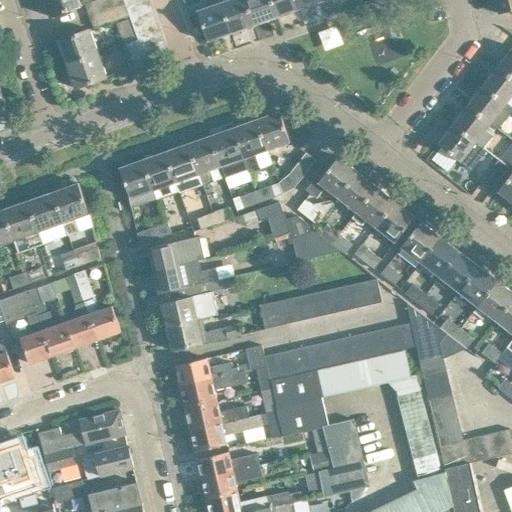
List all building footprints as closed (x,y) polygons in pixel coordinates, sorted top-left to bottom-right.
[(82,6),(80,0),(44,0),(50,17),(82,6)] [(126,3),(124,0),(98,0),(86,5),(90,16),(126,3)] [(131,17),(153,9),(149,0),(145,0),(127,6),(130,15),(131,17)] [(254,26),(245,0),(228,0),(221,3),(231,34),(254,26)] [(277,18),(270,0),(245,0),(254,26),(277,18)] [(299,10),(295,0),(270,0),(277,18),(299,10)] [(322,2),(321,0),(295,0),(299,10),(322,2)] [(511,0),(495,0),(499,14),(511,10),(511,0)] [(130,15),(127,6),(126,3),(90,16),(94,27),(130,15)] [(231,34),(221,3),(197,11),(208,42),(231,34)] [(157,21),(153,9),(131,17),(135,29),(157,21)] [(135,29),(131,17),(118,22),(126,43),(138,38),(135,29)] [(139,40),(161,32),(157,21),(135,29),(138,38),(139,40)] [(99,53),(91,29),(59,40),(67,64),(99,53)] [(143,51),(165,44),(161,32),(139,40),(143,51)] [(143,51),(139,40),(138,38),(126,43),(134,67),(147,63),(143,51)] [(169,55),(165,44),(143,51),(147,63),(169,55)] [(511,48),(498,67),(511,78),(511,48)] [(108,77),(99,53),(67,64),(76,89),(108,77)] [(511,96),(511,78),(498,67),(483,87),(506,104),(511,96)] [(511,111),(511,108),(506,104),(483,87),(468,106),(498,129),(511,111)] [(0,88),(0,116),(9,113),(0,88)] [(498,129),(468,106),(453,125),(484,148),(498,129)] [(290,142),(279,111),(256,120),(266,151),(290,142)] [(266,151),(256,120),(234,127),(248,170),(249,174),(261,170),(255,155),(266,151)] [(484,148),(453,125),(438,144),(471,170),(487,151),(484,148)] [(248,170),(234,127),(211,135),(221,166),(225,178),(248,170)] [(221,166),(211,135),(188,144),(203,185),(214,182),(210,171),(221,166)] [(203,185),(188,144),(165,152),(179,192),(180,193),(203,185)] [(511,164),(511,163),(511,144),(503,157),(510,163),(511,164)] [(179,192),(165,152),(143,159),(157,200),(179,192)] [(316,161),(307,153),(291,174),(278,184),(282,195),(294,189),(316,161)] [(338,198),(358,172),(338,157),(321,179),(317,175),(306,190),(316,198),(324,187),(338,198)] [(157,200),(143,159),(120,168),(129,195),(134,208),(157,200)] [(499,160),(483,180),(493,188),(509,168),(499,160)] [(357,213),(377,187),(358,172),(338,198),(357,213)] [(511,202),(511,173),(498,192),(511,202)] [(90,214),(79,183),(76,184),(54,192),(52,192),(63,223),(90,214)] [(271,186),(256,191),(260,202),(275,197),(271,186)] [(376,228),(397,202),(377,187),(357,213),(352,219),(362,227),(367,220),(376,228)] [(260,202),(256,191),(240,197),(244,208),(260,202)] [(63,223),(52,192),(51,193),(29,201),(27,201),(38,232),(63,223)] [(43,245),(38,232),(27,201),(26,201),(26,202),(4,210),(4,209),(3,210),(14,241),(18,253),(43,245)] [(324,216),(306,201),(299,210),(318,225),(324,216)] [(290,233),(286,221),(280,202),(258,210),(261,221),(268,219),(274,238),(290,233)] [(395,242),(415,216),(397,202),(376,228),(395,242)] [(229,207),(212,214),(217,224),(233,219),(229,207)] [(0,245),(14,241),(3,210),(1,210),(2,211),(0,211),(0,245)] [(217,224),(212,214),(198,219),(202,230),(217,224)] [(320,235),(311,227),(298,217),(286,221),(290,233),(294,244),(320,235)] [(238,240),(259,233),(254,220),(234,227),(238,240)] [(154,240),(171,233),(168,222),(153,227),(155,233),(152,235),(154,240)] [(421,262),(441,237),(422,222),(402,247),(421,262)] [(333,245),(340,235),(327,224),(320,235),(333,245)] [(140,245),(154,240),(152,235),(155,233),(153,227),(137,233),(140,245)] [(353,245),(340,235),(333,245),(346,255),(353,245)] [(200,236),(194,237),(149,247),(154,270),(198,260),(205,258),(200,236)] [(440,277),(460,251),(441,237),(421,262),(440,277)] [(78,266),(101,258),(98,246),(97,242),(73,250),(74,255),(78,266)] [(374,269),(382,260),(368,248),(360,258),(374,269)] [(459,292),(479,266),(460,251),(440,277),(436,282),(447,290),(451,285),(459,292)] [(78,266),(74,255),(61,259),(65,271),(73,268),(78,266)] [(220,279),(217,267),(201,271),(198,260),(154,270),(159,293),(205,282),(220,279)] [(402,276),(388,265),(381,274),(395,285),(402,276)] [(478,306),(498,281),(479,266),(459,292),(454,299),(463,306),(469,299),(478,306)] [(40,267),(24,272),(28,283),(44,278),(40,267)] [(121,331),(112,306),(99,310),(85,271),(75,275),(98,339),(121,331)] [(28,283),(24,272),(9,278),(13,289),(28,283)] [(98,339),(75,275),(67,277),(77,305),(77,310),(63,315),(64,317),(75,347),(98,339)] [(382,301),(378,280),(364,282),(369,304),(382,301)] [(133,286),(138,303),(154,299),(149,281),(133,286)] [(497,321),(511,301),(511,291),(498,281),(478,306),(473,313),(483,320),(487,314),(497,321)] [(369,304),(364,282),(353,285),(357,306),(369,304)] [(419,304),(426,294),(413,284),(406,294),(419,304)] [(357,306),(353,285),(341,288),(346,309),(357,306)] [(75,347),(64,317),(52,321),(49,311),(46,312),(38,288),(30,291),(52,356),(63,352),(66,353),(74,350),(75,347)] [(346,309),(341,288),(329,290),(334,311),(346,309)] [(334,311),(329,290),(318,293),(322,314),(334,311)] [(52,356),(30,291),(0,301),(0,305),(7,324),(27,317),(34,334),(21,338),(30,363),(52,356)] [(211,291),(197,294),(161,302),(162,306),(167,327),(197,319),(202,318),(217,314),(211,291)] [(322,314),(318,293),(306,296),(310,317),(322,314)] [(439,304),(426,294),(419,304),(432,314),(439,304)] [(310,317),(306,296),(294,298),(299,319),(310,317)] [(299,319),(294,298),(281,301),(285,322),(299,319)] [(511,332),(511,301),(497,321),(511,332)] [(447,333),(441,328),(408,303),(412,324),(416,340),(417,347),(418,348),(440,342),(447,333)] [(205,331),(202,318),(197,319),(167,327),(172,350),(241,334),(240,330),(243,330),(242,327),(239,327),(238,324),(205,331)] [(453,337),(461,328),(448,318),(441,328),(447,333),(453,337)] [(416,340),(412,324),(397,327),(403,350),(404,350),(417,347),(416,340)] [(403,350),(397,327),(385,330),(391,353),(403,350)] [(474,339),(461,328),(453,337),(467,348),(474,339)] [(391,353),(385,330),(373,332),(379,356),(391,353)] [(379,356),(373,332),(361,335),(367,358),(379,356)] [(367,358),(361,335),(349,338),(355,361),(367,358)] [(355,361),(349,338),(337,340),(343,364),(355,361)] [(343,364),(337,340),(326,343),(331,366),(338,365),(343,364)] [(443,354),(440,342),(418,348),(420,360),(443,354)] [(331,366),(326,343),(314,346),(319,369),(327,367),(331,366)] [(495,363),(502,353),(489,343),(482,353),(495,363)] [(267,365),(265,357),(262,345),(246,349),(251,368),(255,367),(267,365)] [(319,369),(314,346),(302,348),(307,372),(315,370),(319,369)] [(307,372),(302,348),(290,351),(295,375),(307,372)] [(387,382),(395,390),(419,384),(417,375),(411,376),(404,350),(403,350),(391,353),(379,356),(367,358),(355,361),(343,364),(338,365),(344,391),(387,382)] [(295,375),(290,351),(278,354),(283,377),(295,375)] [(0,382),(16,377),(7,352),(0,354),(0,382)] [(283,377),(278,354),(265,357),(267,365),(271,379),(271,380),(283,377)] [(446,366),(443,354),(420,360),(423,371),(446,366)] [(181,385),(239,371),(238,366),(232,367),(231,361),(209,366),(207,358),(176,365),(177,369),(174,370),(176,379),(179,378),(181,385)] [(271,379),(267,365),(255,367),(261,391),(273,388),(271,380),(271,379)] [(344,391),(338,365),(331,366),(327,367),(333,394),(344,391)] [(449,378),(446,366),(423,371),(426,384),(449,378)] [(333,394),(327,367),(319,369),(315,370),(321,397),(333,394)] [(186,406),(215,400),(213,390),(247,382),(245,370),(239,371),(181,385),(183,394),(180,395),(182,404),(185,403),(186,406)] [(328,425),(321,397),(315,370),(307,372),(295,375),(283,377),(271,380),(273,388),(275,401),(278,410),(283,436),(311,430),(323,427),(328,426),(328,425)] [(451,391),(449,378),(426,384),(429,396),(451,391)] [(511,383),(505,378),(498,387),(503,391),(511,398),(511,383)] [(398,401),(422,396),(419,384),(395,390),(398,401)] [(278,410),(275,401),(273,388),(261,391),(266,413),(278,410)] [(454,403),(451,391),(429,396),(432,408),(454,403)] [(425,407),(422,396),(398,401),(401,412),(425,407)] [(251,417),(248,404),(218,411),(216,403),(215,400),(186,406),(187,410),(187,411),(188,414),(185,415),(187,423),(189,422),(191,431),(251,417)] [(457,415),(454,403),(432,408),(435,420),(457,415)] [(428,418),(425,407),(401,412),(404,424),(428,418)] [(126,434),(120,410),(80,419),(83,431),(63,436),(60,427),(39,432),(45,454),(126,434)] [(283,436),(278,410),(266,413),(272,438),(283,436)] [(224,435),(247,430),(265,426),(262,414),(251,417),(191,431),(193,439),(191,440),(193,448),(195,448),(196,451),(226,444),(224,435)] [(460,427),(457,415),(435,420),(438,433),(460,427)] [(430,429),(428,418),(404,424),(407,435),(430,429)] [(323,427),(329,449),(334,468),(363,461),(352,419),(328,425),(328,426),(323,427)] [(329,449),(323,427),(311,430),(317,452),(329,449)] [(463,439),(460,427),(438,433),(440,445),(452,442),(463,439)] [(511,435),(510,428),(499,431),(504,454),(511,451),(511,435)] [(433,441),(430,429),(407,435),(410,446),(433,441)] [(504,454),(499,431),(487,434),(492,457),(504,454)] [(492,457),(487,434),(475,436),(481,460),(492,457)] [(481,460),(475,436),(464,439),(469,463),(470,463),(481,460)] [(464,439),(463,439),(452,442),(458,466),(469,463),(464,439)] [(436,452),(433,441),(410,446),(412,457),(436,452)] [(458,466),(452,442),(440,445),(446,469),(458,466)] [(0,451),(0,497),(37,485),(33,473),(23,443),(0,451)] [(134,467),(129,446),(83,457),(88,478),(134,467)] [(49,471),(77,463),(73,448),(46,456),(49,471)] [(334,468),(329,449),(317,452),(310,453),(314,473),(320,471),(334,468)] [(230,460),(228,452),(198,459),(202,479),(259,466),(257,454),(230,460)] [(439,463),(436,452),(412,457),(415,469),(439,463)] [(369,485),(363,461),(334,468),(320,471),(326,495),(341,491),(369,485)] [(442,474),(439,463),(415,469),(418,480),(442,474)] [(481,511),(470,463),(469,463),(458,466),(446,469),(456,511),(481,511)] [(235,483),(262,477),(259,466),(202,479),(207,498),(237,491),(235,483)] [(40,471),(33,473),(37,485),(44,482),(40,471)] [(438,511),(450,506),(442,474),(418,480),(417,489),(428,511),(438,511)] [(58,502),(86,495),(82,480),(54,487),(58,502)] [(106,511),(142,503),(137,482),(90,494),(94,511),(106,511)] [(428,511),(417,489),(369,511),(428,511)] [(240,502),(237,491),(207,498),(210,511),(252,511),(293,503),(302,500),(300,492),(289,494),(288,492),(267,497),(267,496),(240,502)] [(22,499),(11,503),(14,510),(25,507),(22,499)] [(11,503),(0,507),(2,511),(9,511),(14,510),(11,503)] [(295,511),(293,503),(252,511),(295,511)]
